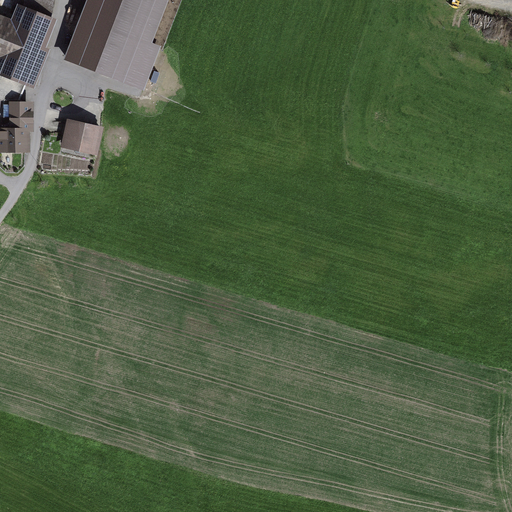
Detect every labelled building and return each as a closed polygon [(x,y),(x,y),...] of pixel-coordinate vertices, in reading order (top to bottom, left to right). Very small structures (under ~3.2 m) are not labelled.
[(13,17),(0,12),(0,73),(34,86),(60,19),(52,15),(57,0),(15,0),(14,4),(18,5),(13,17)] [(168,0),(85,0),(62,60),(144,91),(161,48),(152,44),(168,0)] [(35,101),(11,101),(11,123),(36,123),(35,101)] [(105,126),(70,119),(64,146),(99,153),(105,126)] [(31,126),(0,127),(0,151),(32,150),(31,126)]
